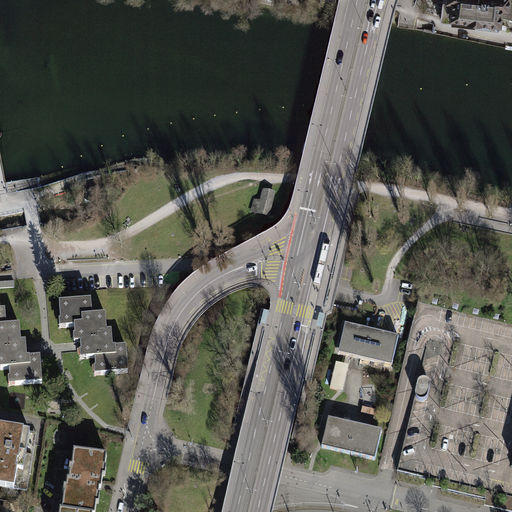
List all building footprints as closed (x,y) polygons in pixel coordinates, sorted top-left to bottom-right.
[(443,0),(441,20),(498,28),(502,4),(508,4),(508,0),(443,0)] [(511,0),(508,0),(508,4),(502,4),(498,28),(508,29),(509,21),(511,21),(511,0)] [(267,192),(264,191),(261,203),(255,201),(252,212),(269,216),(274,193),(272,193),(267,192)] [(107,333),(107,332),(106,315),(92,316),(91,300),(59,302),(61,321),(66,320),(66,327),(74,327),(75,336),(80,336),(80,342),(98,341),(98,336),(100,336),(100,334),(107,333)] [(398,471),(511,498),(511,468),(510,468),(511,460),(511,325),(418,303),(386,437),(405,441),(398,471)] [(0,352),(12,351),(12,346),(14,346),(14,344),(21,343),(21,342),(20,325),(6,326),(5,310),(0,310),(0,311),(0,352)] [(393,362),(399,337),(345,325),(340,349),(393,362)] [(112,332),(107,332),(107,333),(100,334),(100,336),(98,336),(98,341),(80,342),(81,346),(81,353),(86,352),(87,359),(95,359),(96,368),(101,368),(101,375),(128,373),(126,347),(113,348),(112,332)] [(26,342),(21,342),(21,343),(14,344),(14,346),(12,346),(12,351),(0,352),(0,362),(1,370),(9,369),(10,378),(15,378),(15,385),(42,383),(40,357),(27,358),(26,351),(26,342)] [(336,364),(330,388),(338,390),(343,365),(336,364)] [(363,407),(361,413),(376,416),(377,411),(363,407)] [(327,423),(322,448),(375,460),(381,436),(327,423)] [(0,487),(21,491),(24,472),(30,473),(35,445),(28,444),(30,432),(0,426),(0,487)] [(62,510),(62,511),(72,511),(95,511),(97,495),(99,495),(99,489),(101,489),(102,486),(104,467),(105,467),(107,455),(74,451),(71,475),(70,475),(69,481),(67,480),(65,495),(64,495),(62,510)]
